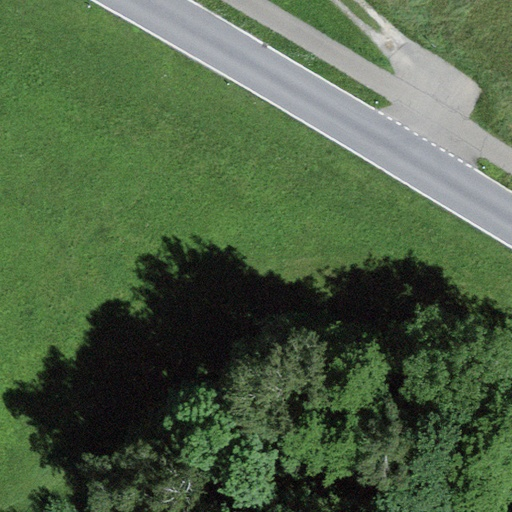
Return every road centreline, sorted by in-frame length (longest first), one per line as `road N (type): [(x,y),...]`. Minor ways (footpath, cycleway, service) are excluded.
road 1 (tertiary): [(511,221),(131,0)]
road 2 (track): [(413,163),(443,86),(348,0)]
